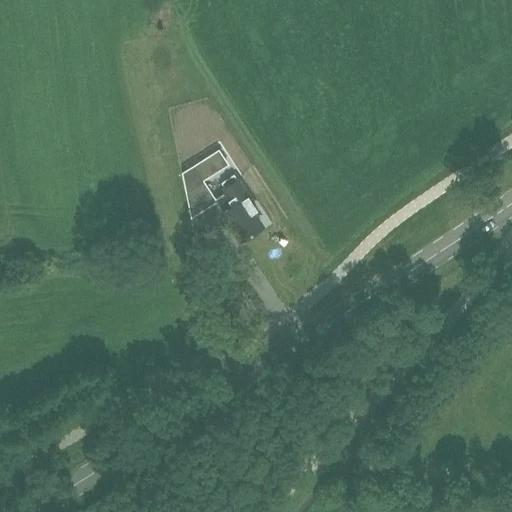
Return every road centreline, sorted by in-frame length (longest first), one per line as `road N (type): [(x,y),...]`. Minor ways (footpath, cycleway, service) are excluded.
road 1 (secondary): [(30,511),(511,203)]
road 2 (track): [(261,511),(491,270),(504,240),(490,218)]
